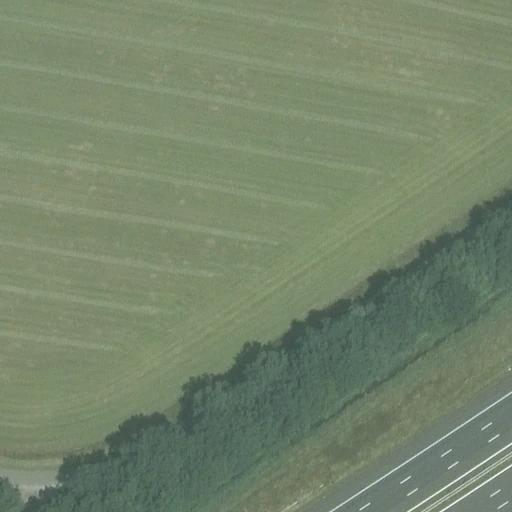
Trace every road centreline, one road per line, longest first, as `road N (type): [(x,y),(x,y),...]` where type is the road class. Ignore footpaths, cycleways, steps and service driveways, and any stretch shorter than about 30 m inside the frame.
road 1 (unclassified): [(37,479),(78,477),(130,459),(511,201)]
road 2 (motorway): [(511,418),(371,511)]
